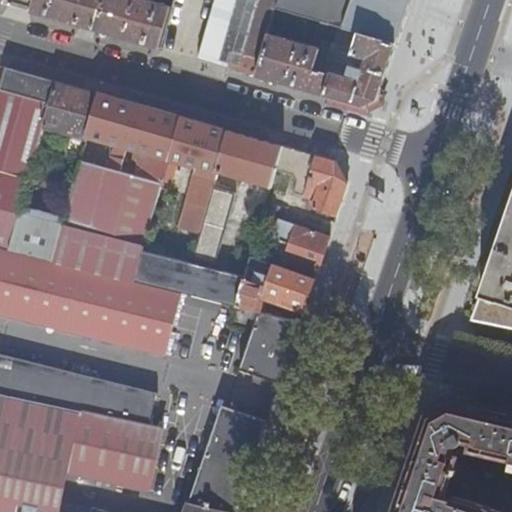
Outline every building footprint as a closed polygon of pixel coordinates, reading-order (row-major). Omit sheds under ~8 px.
[(148,0),(36,0),(33,13),(161,49),(173,7),(148,0)] [(276,0),(218,0),(201,60),(259,77),(271,34),(279,10),(281,1),(276,0)] [(281,0),(281,1),(279,10),(320,21),(346,29),(355,0),(281,0)] [(355,0),(346,29),(398,43),(412,0),(355,0)] [(303,42),(305,35),(298,33),(296,40),(271,34),(259,77),(363,107),(378,100),(398,43),(346,29),(320,21),(315,36),(335,42),(327,71),(316,68),(323,48),(303,42)] [(0,98),(0,173),(31,182),(34,171),(43,138),(51,107),(58,83),(8,69),(0,98)] [(51,107),(43,138),(48,140),(50,132),(88,142),(89,140),(101,95),(58,83),(51,107)] [(113,159),(110,171),(122,174),(128,152),(136,154),(135,160),(141,162),(143,155),(159,160),(152,183),(166,187),(166,185),(174,159),(175,155),(185,119),(101,95),(89,140),(124,150),(120,161),(113,159)] [(232,133),(185,119),(175,155),(202,163),(199,175),(209,178),(205,192),(198,190),(192,212),(208,216),(215,190),(219,175),(232,133)] [(285,148),(232,133),(219,175),(272,191),(278,172),(285,148)] [(340,164),(285,148),(278,172),(295,177),(300,185),(297,195),(312,200),(309,209),(339,219),(350,186),(340,164)] [(184,163),(174,159),(166,185),(179,189),(185,168),(184,163)] [(74,192),(69,211),(109,221),(153,232),(166,187),(152,183),(122,174),(110,171),(82,163),(74,192)] [(0,248),(12,252),(21,217),(31,182),(0,173),(0,248)] [(215,190),(208,216),(200,244),(217,248),(231,199),(227,193),(215,190)] [(303,207),(271,197),(265,215),(280,220),(297,226),(303,207)] [(64,227),(54,262),(95,273),(101,253),(109,221),(69,211),(64,227)] [(511,211),(483,296),(482,296),(474,321),(511,329),(511,211)] [(21,217),(12,252),(54,262),(64,227),(21,217)] [(319,276),(332,238),(297,226),(280,220),(274,236),(293,243),(286,265),(319,276)] [(109,221),(101,253),(144,264),(153,232),(109,221)] [(200,244),(193,267),(210,271),(217,248),(200,244)] [(12,252),(0,248),(0,314),(168,356),(184,295),(138,284),(95,273),(54,262),(12,252)] [(101,253),(95,273),(138,284),(144,264),(101,253)] [(246,281),(238,309),(260,314),(261,315),(266,301),(306,314),(317,281),(253,258),(247,281),(246,281)] [(193,267),(185,296),(236,308),(238,309),(246,281),(210,271),(193,267)] [(261,315),(260,314),(240,371),(255,376),(282,385),(302,325),(261,315)] [(147,427),(156,396),(0,354),(0,392),(83,415),(147,427)] [(282,385),(255,376),(252,383),(279,392),(282,385)] [(0,511),(226,511),(191,504),(188,511),(56,511),(60,499),(65,472),(149,489),(163,431),(147,427),(83,415),(0,392),(0,511)] [(511,511),(511,418),(452,405),(430,417),(397,511),(511,511)] [(213,439),(191,504),(226,511),(237,511),(268,423),(225,408),(218,428),(210,425),(206,437),(213,439)] [(118,511),(60,499),(56,511),(118,511)]
